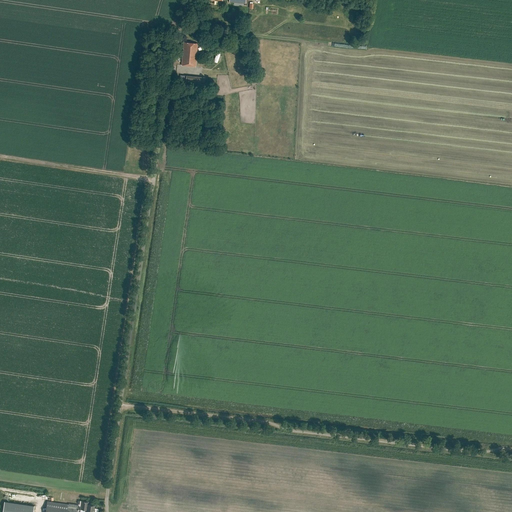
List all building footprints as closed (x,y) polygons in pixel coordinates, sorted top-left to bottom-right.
[(184,42),(182,65),(195,66),(197,43),(184,42)] [(217,51),(214,61),(217,63),(218,60),(220,61),(222,56),(220,55),(221,52),(217,51)] [(185,75),(184,82),(204,84),(205,77),(185,75)] [(88,504),(89,501),(82,500),(81,508),(86,509),(85,511),(94,511),(95,509),(94,508),(95,505),(88,504)] [(33,511),(34,506),(4,501),(2,511),(33,511)] [(47,501),(45,511),(76,511),(78,505),(47,501)]
